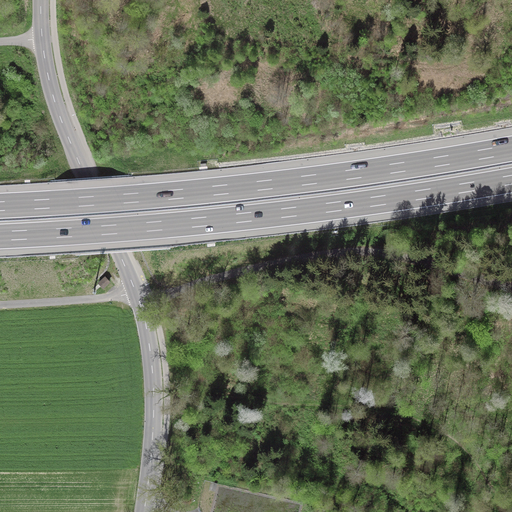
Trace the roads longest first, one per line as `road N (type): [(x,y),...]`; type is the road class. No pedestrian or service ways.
road 1 (motorway): [(511,148),(277,183),(0,205)]
road 2 (motorway): [(0,236),(281,213),(511,179)]
road 3 (tertiary): [(42,38),(53,98),(145,322),(153,436),(144,511)]
road 4 (track): [(0,304),(135,291)]
